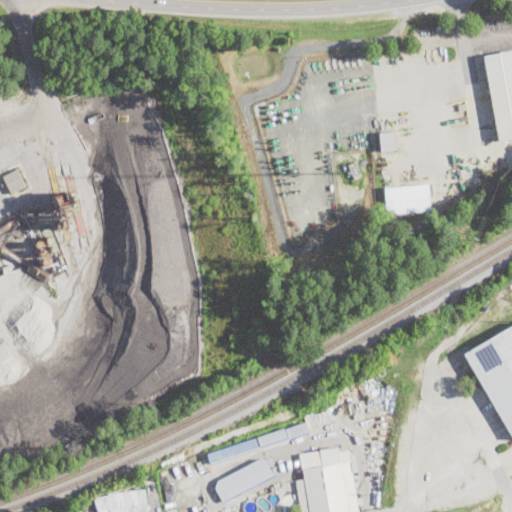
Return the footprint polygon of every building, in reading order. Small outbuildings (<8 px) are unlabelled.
[(511,51),(511,138),(498,141),(483,56),(511,51)] [(396,150),(381,152),(379,133),(394,131),(396,150)] [(361,176),(354,179),(348,165),(354,162),(361,176)] [(26,186),(12,194),(3,177),(17,169),(26,186)] [(431,211),(387,215),(384,187),(429,183),(431,211)] [(511,435),(464,354),(511,325),(511,435)] [(309,431),(289,438),(285,427),(306,420),(309,431)] [(261,446),(257,436),(284,427),(288,436),(261,446)] [(210,463),(207,454),(256,439),(259,448),(210,463)] [(337,448),(338,454),(349,452),(359,511),(353,511),(300,511),(300,506),(287,508),(283,483),(304,480),(301,462),(321,459),(319,451),(337,448)] [(253,464),(257,473),(272,465),(277,475),(223,503),(218,493),(224,490),(219,482),(253,464)] [(149,511),(146,487),(95,493),(97,511),(109,511),(108,511),(149,511)] [(195,502),(198,511),(169,511),(169,510),(176,508),(177,511),(186,511),(184,506),(195,502)]
